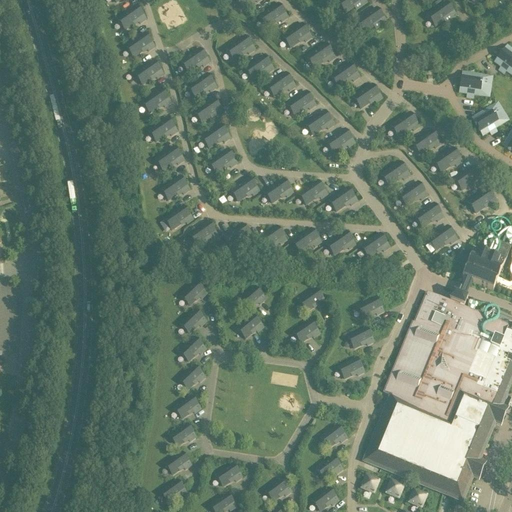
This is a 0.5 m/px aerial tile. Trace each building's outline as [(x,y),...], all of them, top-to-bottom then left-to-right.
[(257,3),(262,0),(235,0),(242,10),(255,1),(257,3)] [(356,11),(366,4),(363,0),(342,0),(338,3),(345,14),(354,8),(356,11)] [(446,24),(456,17),(446,3),(427,16),(435,27),(444,21),(446,24)] [(281,23),(287,19),(277,6),(258,19),(266,30),(279,20),(281,23)] [(140,25),(146,21),(136,7),(117,20),(125,31),(138,22),(140,25)] [(376,30),(386,23),(376,9),(357,22),(365,33),(374,27),(376,30)] [(305,43),(311,39),(301,26),(282,39),(290,50),(303,40),(305,43)] [(148,52),(154,48),(145,35),(126,48),(133,59),(146,50),(148,52)] [(249,55),(254,51),(245,38),(226,51),(234,62),(247,52),(249,55)] [(329,63),(335,59),(325,46),(306,59),(314,69),(327,60),(329,63)] [(511,50),(507,47),(493,64),(500,69),(497,72),(503,77),(506,74),(511,78),(511,50)] [(203,68),(209,64),(200,50),(181,63),(188,74),(201,65),(203,68)] [(270,73),(276,69),(267,55),(248,68),(255,79),(268,70),(270,73)] [(157,80),(163,76),(153,62),(134,75),(142,86),(155,77),(157,80)] [(353,83),(358,79),(349,65),(330,79),(338,89),(351,80),(353,83)] [(292,90),(298,86),(288,72),(270,85),(277,96),(290,87),(292,90)] [(466,100),(473,101),(474,97),(490,100),(492,87),(484,86),(485,77),(462,73),(458,95),(466,96),(466,100)] [(210,93),(216,89),(206,75),(188,88),(195,99),(208,90),(210,93)] [(376,104),(382,100),(372,86),(353,99),(361,110),(374,101),(376,104)] [(165,108),(170,104),(161,90),(142,103),(149,114),(163,105),(165,108)] [(312,109),(318,105),(309,91),(290,104),(297,115),(310,106),(312,109)] [(217,118),(223,114),(213,101),(194,114),(202,124),(215,115),(217,118)] [(492,138),(498,134),(496,131),(510,122),(503,111),(496,116),(491,108),(471,120),(483,139),(490,135),(492,138)] [(331,128),(337,124),(327,111),(308,124),(316,135),(329,125),(331,128)] [(413,132),(419,128),(410,114),(391,127),(398,138),(411,129),(413,132)] [(171,137),(177,133),(167,119),(149,132),(156,143),(169,134),(171,137)] [(224,144),(230,140),(220,126),(201,139),(209,150),(222,141),(224,144)] [(511,130),(502,148),(511,153),(511,130)] [(348,149),(354,145),(345,131),(326,144),(333,155),(346,146),(348,149)] [(435,149),(441,145),(431,132),(412,145),(420,156),(433,147),(435,149)] [(178,166),(184,162),(174,148),(155,161),(163,172),(176,163),(178,166)] [(456,167),(462,163),(452,150),(433,163),(441,174),(454,164),(456,167)] [(231,169),(237,165),(227,151),(208,164),(216,175),(229,166),(231,169)] [(404,181),(409,177),(400,163),(381,177),(389,187),(402,178),(404,181)] [(477,186),(483,182),(473,168),(454,181),(462,192),(475,183),(477,186)] [(183,196),(189,191),(180,178),(161,191),(168,202),(181,193),(183,196)] [(253,197),(259,193),(249,179),(230,192),(238,203),(251,194),(253,197)] [(287,198),(293,194),(283,181),(264,194),(272,205),(285,196),(287,198)] [(321,200),(327,196),(317,182),(298,195),(306,206),(319,197),(321,200)] [(421,201),(427,197),(418,184),(399,197),(406,208),(419,199),(421,201)] [(351,207),(357,203),(347,189),(328,202),(336,213),(349,204),(351,207)] [(491,208),(496,204),(487,191),(468,204),(475,215),(489,206),(491,208)] [(437,223),(443,219),(434,205),(415,218),(422,229),(435,220),(437,223)] [(187,225),(193,221),(183,207),(164,220),(172,231),(185,222),(187,225)] [(212,241),(217,237),(208,223),(189,237),(197,247),(210,238),(212,241)] [(246,243),(252,239),(242,226),(223,239),(231,250),(244,241),(246,243)] [(280,246),(286,242),(277,228),(258,241),(265,252),(278,243),(280,246)] [(451,246),(457,242),(447,228),(428,241),(436,252),(449,243),(451,246)] [(315,248),(320,244),(311,230),(292,243),(300,254),(313,245),(315,248)] [(349,250),(355,246),(345,233),(326,246),(334,257),(347,248),(349,250)] [(383,253),(389,249),(380,235),(361,248),(368,259),(381,250),(383,253)] [(465,298),(465,300),(468,302),(469,300),(472,292),(470,291),(477,275),(498,283),(511,249),(511,237),(506,235),(499,251),(479,243),(468,271),(472,273),(466,289),(458,286),(455,294),(465,298)] [(202,300),(207,296),(195,283),(180,298),(189,307),(199,298),(202,300)] [(260,306),(265,301),(254,289),(239,302),(247,312),(258,303),(260,306)] [(320,309),(325,305),(316,291),(299,302),(306,313),(318,306),(320,309)] [(451,303),(426,293),(414,324),(411,323),(383,395),(388,397),(361,465),(463,505),(473,480),(479,483),(487,463),(481,461),(495,425),(501,427),(509,409),(504,407),(511,385),(511,324),(511,321),(511,318),(468,302),(465,300),(454,296),(451,303)] [(377,317),(383,314),(376,299),(357,308),(363,320),(375,314),(377,317)] [(201,328),(206,323),(195,311),(180,326),(189,335),(199,326),(201,328)] [(258,334),(263,329),(252,317),(237,330),(245,340),(255,331),(258,334)] [(314,340),(319,336),(310,322),(293,334),(301,345),(312,337),(314,340)] [(367,347),(374,344),(366,329),(348,339),(354,350),(366,344),(367,347)] [(200,356),(206,351),(194,339),(179,353),(188,363),(198,354),(200,356)] [(358,378),(364,374),(356,359),(338,369),(344,381),(356,374),(358,378)] [(200,384),(205,379),(193,367),(179,382),(188,391),(197,382),(200,384)] [(195,415),(200,411),(191,398),(174,410),(182,420),(193,412),(195,415)] [(190,443),(196,439),(186,426),(169,438),(177,448),(188,441),(190,443)] [(341,444),(347,440),(337,427),(320,439),(328,450),(339,442),(341,444)] [(185,471),(191,467),(181,454),(165,466),(172,476),(183,469),(185,471)] [(337,476),(342,472),(332,458),(316,471),(324,481),(335,473),(337,476)] [(236,484),(242,480),(232,466),(215,477),(223,488),(234,481),(236,484)] [(380,482),(365,475),(359,490),(374,496),(380,482)] [(286,498),(291,494),(281,480),(265,493),(273,503),(283,495),(286,498)] [(405,486),(390,480),(384,495),(399,501),(405,486)] [(181,499),(186,495),(177,482),(160,494),(168,504),(179,497),(181,499)] [(333,507),(338,503),(328,490),(312,502),(319,511),(320,511),(331,505),(333,507)] [(422,511),(428,496),(413,490),(407,505),(422,511)] [(229,511),(231,511),(236,509),(227,495),(210,506),(213,511),(225,511),(228,510),(229,511)]
